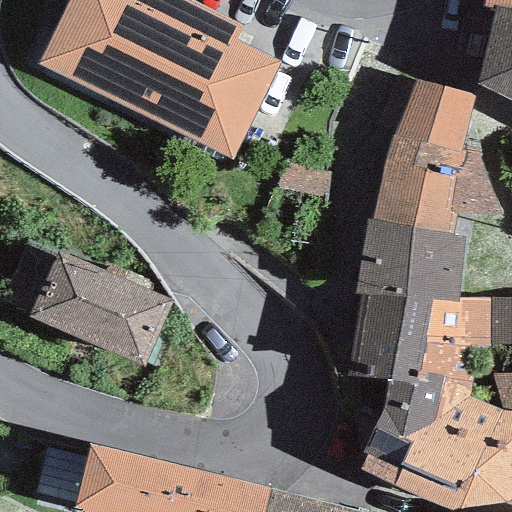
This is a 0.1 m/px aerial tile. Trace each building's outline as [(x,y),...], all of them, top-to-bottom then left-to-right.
[(67,0),(36,63),(230,160),(278,63),(235,41),(241,28),(183,0),(67,0)] [(511,0),(481,0),(480,5),(494,8),(511,12),(511,0)] [(511,12),(494,8),(476,84),(511,102),(511,12)] [(460,150),(473,96),(415,79),(393,136),(459,153),(460,150)] [(497,218),(507,160),(460,150),(459,153),(393,136),(384,160),(371,221),(450,234),(455,215),(497,218)] [(458,297),(463,235),(450,234),(371,221),(365,220),(355,293),(360,294),(431,299),(457,301),(458,297)] [(55,251),(27,317),(143,366),(171,300),(150,291),(154,281),(108,262),(104,272),(55,251)] [(476,348),(489,347),(488,297),(458,297),(457,301),(431,299),(360,294),(345,376),(387,382),(417,386),(418,374),(472,380),(476,348)] [(511,297),(488,297),(489,347),(511,344),(511,297)] [(511,373),(491,374),(499,410),(511,411),(511,373)] [(452,509),(459,508),(499,410),(467,398),(472,380),(418,374),(417,386),(387,382),(384,405),(373,427),(361,453),(366,456),(358,468),(393,485),(452,509)] [(511,411),(499,410),(459,508),(505,502),(511,498),(511,411)] [(264,511),(270,489),(88,443),(72,508),(86,511),(264,511)] [(354,511),(270,489),(264,511),(354,511)]
